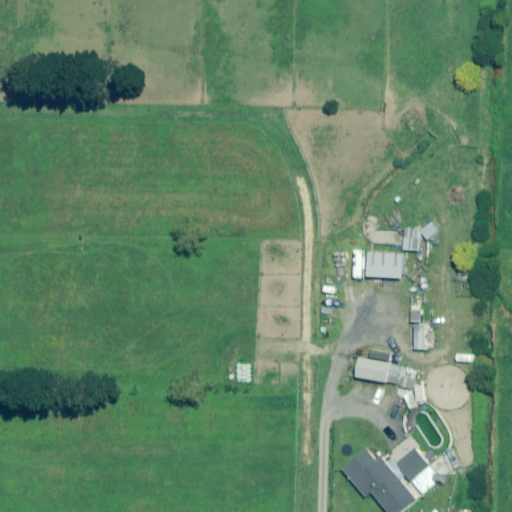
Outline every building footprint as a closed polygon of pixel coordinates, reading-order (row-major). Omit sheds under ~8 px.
[(365,237),(372,244),(398,245),(398,231),(376,231),(376,219),(365,219),(365,237)] [(407,251),(418,251),(418,260),(425,260),(425,251),(426,229),(408,228),(407,251)] [(408,255),(372,254),(372,278),(408,279),(408,255)] [(329,265),(317,264),(315,289),(334,291),(336,272),(328,272),(329,265)] [(474,300),(457,299),(457,308),(474,308),(474,300)] [(425,310),(415,310),(414,322),(424,323),(425,310)] [(374,360),(393,363),(395,354),(375,351),(374,360)] [(393,363),(374,360),(363,358),(360,378),(390,382),(393,363)] [(407,399),(405,400),(408,407),(411,406),(414,412),(423,407),(420,403),(423,401),(419,394),(416,395),(413,390),(405,394),(407,399)] [(448,390),(440,394),(445,405),(453,401),(448,390)] [(403,511),(419,500),(374,446),(345,469),(368,497),(374,492),(390,511),(403,511)] [(432,465),(419,449),(399,464),(413,481),(432,465)]
